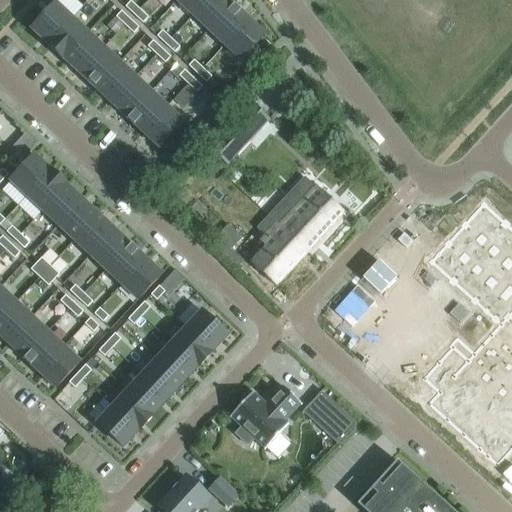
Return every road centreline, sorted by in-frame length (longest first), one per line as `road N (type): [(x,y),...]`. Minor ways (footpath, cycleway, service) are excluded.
road 1 (residential): [(0,405),(114,510),(278,334),(0,73)]
road 2 (residential): [(504,511),(295,316),(397,203)]
road 3 (residential): [(290,0),(423,177),(442,183),(482,150)]
